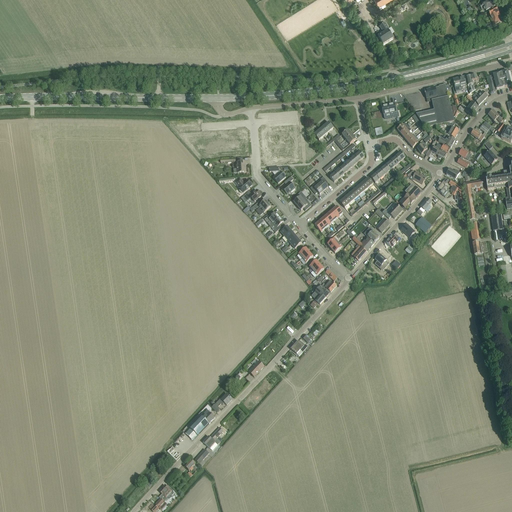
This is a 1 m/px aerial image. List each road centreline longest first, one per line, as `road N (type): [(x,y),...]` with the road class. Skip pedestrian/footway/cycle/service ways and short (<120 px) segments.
road 1 (residential): [(133,511),(349,279)]
road 2 (primary): [(217,98),(381,81),(469,60)]
road 3 (primary): [(217,98),(0,97)]
road 4 (residential): [(358,97),(511,62)]
road 5 (residential): [(349,279),(441,174)]
